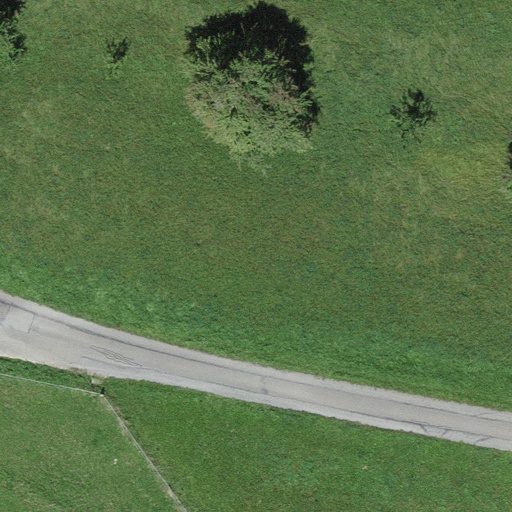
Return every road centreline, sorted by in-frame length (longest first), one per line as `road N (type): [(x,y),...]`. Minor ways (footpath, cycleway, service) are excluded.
road 1 (track): [(0,306),(136,356),(511,426)]
road 2 (track): [(136,356),(0,337)]
